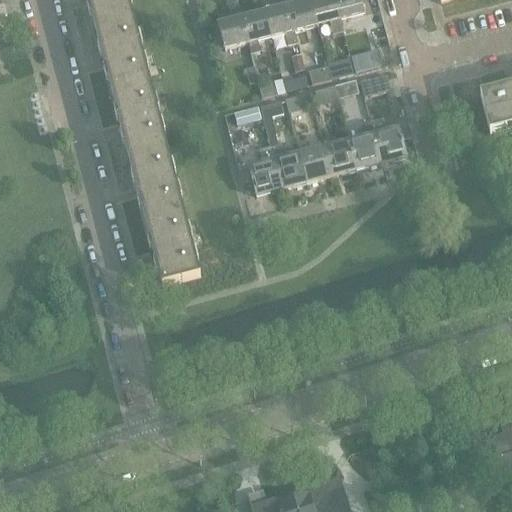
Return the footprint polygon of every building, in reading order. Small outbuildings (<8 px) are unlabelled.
[(128,0),(87,0),(96,34),(135,24),(128,0)] [(334,0),(323,0),(311,3),(318,29),(330,26),(333,38),(344,35),(341,23),(334,0)] [(360,0),(334,0),(341,23),(365,17),(360,0)] [(311,3),(288,9),(298,47),(308,44),(305,33),(318,29),(311,3)] [(288,9),(265,15),(272,41),(285,38),(288,50),(298,47),(288,9)] [(265,15),(242,21),(249,47),(252,59),(261,56),(258,45),(272,41),(265,15)] [(249,47),(242,21),(218,27),(225,53),(249,47)] [(135,24),(96,34),(112,98),(151,88),(135,24)] [(305,73),(301,58),(292,61),(296,75),(305,73)] [(340,65),(328,68),(329,72),(332,84),(344,81),(340,65)] [(258,85),(255,70),(246,73),(250,87),(258,85)] [(310,77),(313,89),(332,84),(329,72),(310,77)] [(360,85),(364,100),(388,95),(391,94),(387,78),(360,85)] [(307,81),(283,87),(286,96),(309,90),(307,81)] [(356,84),(335,90),(337,98),(338,101),(359,96),(356,84)] [(274,87),(260,90),(263,102),(277,98),(274,87)] [(151,88),(112,98),(129,162),(168,152),(151,88)] [(335,90),(315,95),(317,103),(337,98),(335,90)] [(391,94),(388,95),(389,102),(401,99),(399,92),(391,94)] [(511,132),(511,92),(481,100),(490,138),(511,132)] [(304,98),(285,103),(287,110),(306,105),(304,98)] [(278,104),(260,109),(262,119),(280,114),(278,104)] [(258,110),(234,116),(237,128),(261,122),(258,110)] [(387,135),(374,138),(382,168),(407,161),(402,143),(412,140),(407,121),(396,124),(390,125),(388,126),(387,128),(386,130),(386,132),(387,135)] [(363,141),(349,145),(357,174),(382,168),(374,138),(371,126),(360,128),(363,141)] [(349,145),(324,151),(332,181),(357,174),(349,145)] [(282,148),(271,151),(282,194),(307,187),(299,157),(285,161),(282,148)] [(271,151),(256,155),(259,168),(249,170),(256,200),(282,194),(271,151)] [(324,151),(299,157),(307,187),(332,181),(324,151)] [(168,152),(129,162),(145,227),(184,217),(168,152)] [(184,217),(145,227),(162,292),(201,282),(184,217)] [(511,420),(499,425),(503,437),(489,441),(506,500),(507,499),(511,497),(511,420)] [(247,499),(248,503),(251,511),(350,511),(340,482),(267,505),(263,494),(256,496),(247,499)]
